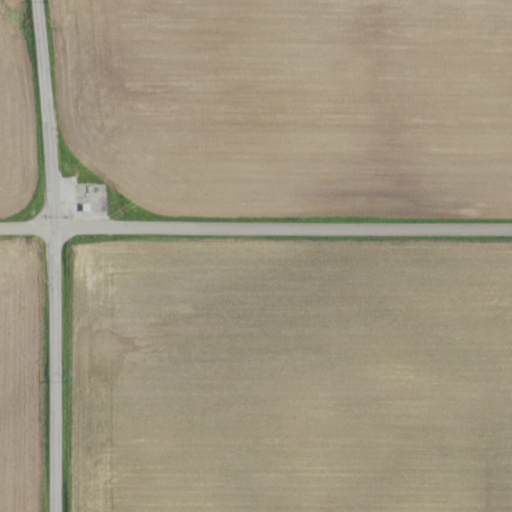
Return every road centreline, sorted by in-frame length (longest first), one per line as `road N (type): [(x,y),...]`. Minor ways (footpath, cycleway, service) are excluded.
road 1 (tertiary): [(55,511),(55,231),(34,0)]
road 2 (tertiary): [(0,230),(511,228)]
